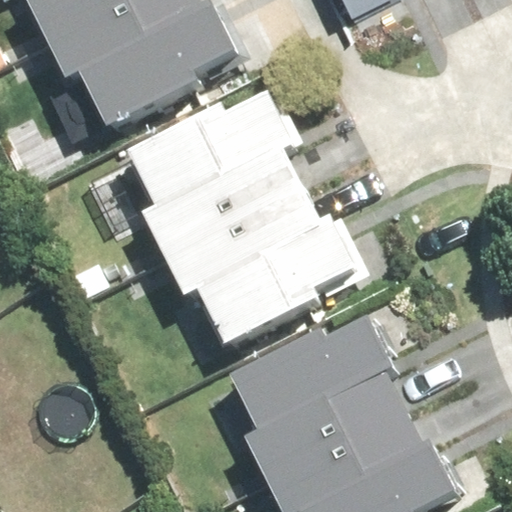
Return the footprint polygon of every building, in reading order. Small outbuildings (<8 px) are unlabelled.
[(42,0),(59,35),(132,0),(42,0)] [(212,0),(132,0),(59,35),(79,77),(93,71),(119,124),(208,81),(205,75),(248,55),(222,1),(214,5),(212,0)] [(231,108),(141,150),(168,206),(155,212),(175,253),(313,187),(295,149),(302,145),(278,94),(234,115),(231,108)] [(313,187),(175,253),(195,295),(209,288),(234,342),(324,299),(321,293),(363,273),(338,219),(330,222),(313,187)] [(334,332),(245,375),(271,430),(259,436),(278,477),(417,412),(398,373),(406,370),(382,319),(338,340),(334,332)] [(417,412),(278,477),(295,511),(436,511),(467,497),(441,443),(433,447),(417,412)]
